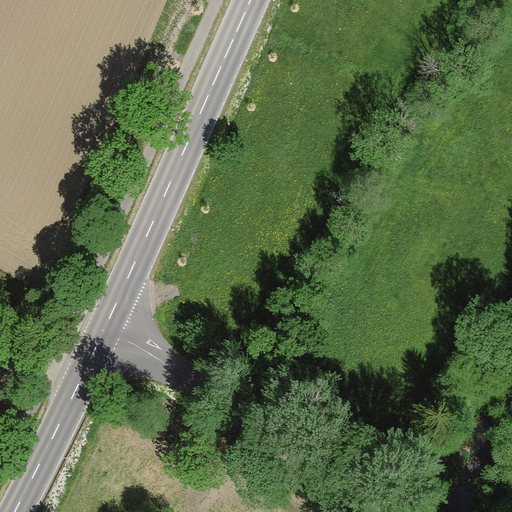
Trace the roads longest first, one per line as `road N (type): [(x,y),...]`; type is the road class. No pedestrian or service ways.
road 1 (tertiary): [(109,323),(252,0)]
road 2 (tertiary): [(109,323),(372,511)]
road 3 (tertiary): [(16,511),(109,323)]
